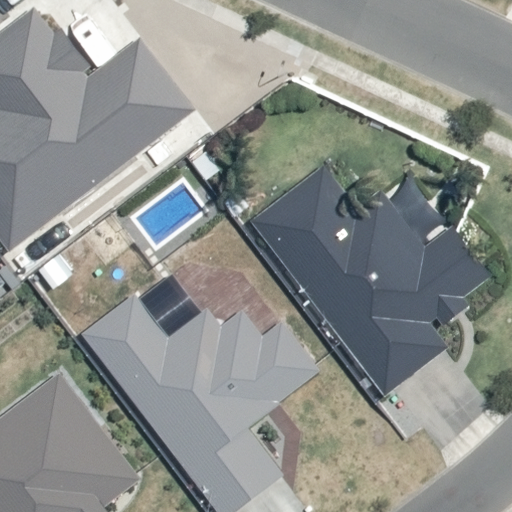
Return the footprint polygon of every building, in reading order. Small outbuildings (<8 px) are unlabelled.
[(0,221),(19,245),(200,106),(145,36),(100,71),(44,0),(42,0),(0,32),(0,221)] [(331,164),(257,219),(392,397),(456,347),(438,323),(498,279),(459,225),(430,249),(390,189),(366,209),(331,164)] [(0,284),(12,276),(0,260),(0,284)] [(141,293),(85,333),(226,511),(242,511),(291,477),(252,429),(328,371),(290,324),(271,337),(251,313),(229,327),(217,310),(178,336),(141,293)] [(66,376),(0,423),(0,511),(116,511),(113,507),(149,480),(66,376)]
